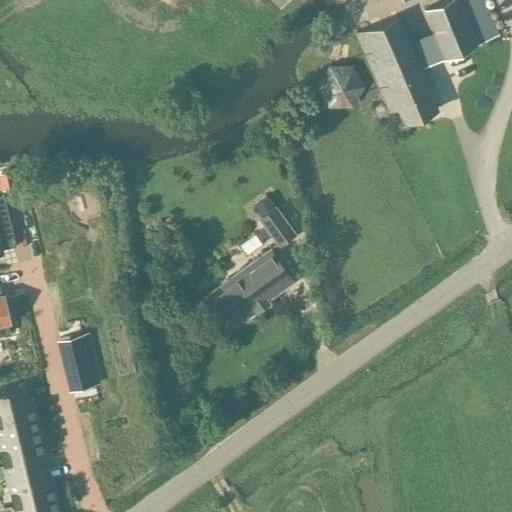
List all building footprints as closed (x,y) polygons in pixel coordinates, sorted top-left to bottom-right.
[(270,0),(280,9),(287,0),(270,0)] [(409,42),(419,67),(444,57),(499,34),(484,0),(441,0),(423,8),(433,32),(409,42)] [(419,67),(409,42),(397,15),(356,33),(387,111),(398,106),(404,122),(437,109),(419,67)] [(356,65),(316,64),(315,105),(355,106),(356,65)] [(16,186),(13,172),(12,169),(2,171),(0,171),(0,180),(2,189),(16,186)] [(3,194),(0,194),(0,248),(15,244),(3,194)] [(253,205),(260,215),(258,217),(279,245),(296,232),(275,204),(267,195),(253,205)] [(162,244),(162,231),(153,231),(153,244),(162,244)] [(209,292),(211,294),(200,302),(209,315),(220,307),(232,323),(240,317),(242,320),(253,312),(251,309),(255,306),(257,309),(267,301),(266,299),(291,280),(268,249),(209,292)] [(0,291),(0,334),(10,332),(8,323),(11,322),(6,299),(2,300),(0,291)] [(86,332),(78,334),(81,347),(89,345),(86,332)] [(81,347),(78,334),(57,339),(69,389),(91,384),(87,372),(84,359),(81,347)] [(89,345),(81,347),(84,359),(92,357),(89,345)] [(92,357),(84,359),(87,372),(95,370),(92,357)] [(95,370),(87,372),(91,384),(98,382),(95,370)] [(17,388),(0,392),(0,437),(37,428),(30,398),(20,400),(17,388)] [(37,428),(0,437),(0,448),(7,478),(38,471),(35,458),(44,456),(37,428)] [(38,471),(7,478),(15,511),(42,511),(57,509),(57,507),(56,507),(49,478),(40,481),(38,471)]
